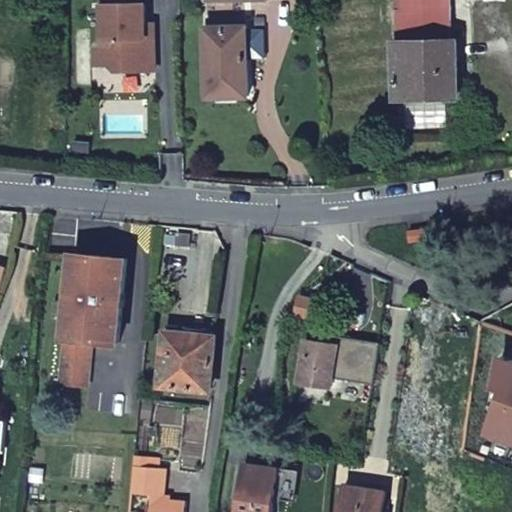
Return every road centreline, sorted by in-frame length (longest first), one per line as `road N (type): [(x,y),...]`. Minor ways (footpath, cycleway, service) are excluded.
road 1 (residential): [(240,210),(200,511)]
road 2 (residential): [(240,210),(0,188)]
road 3 (residential): [(511,292),(465,299),(341,243),(316,211)]
road 4 (residential): [(511,183),(316,211)]
